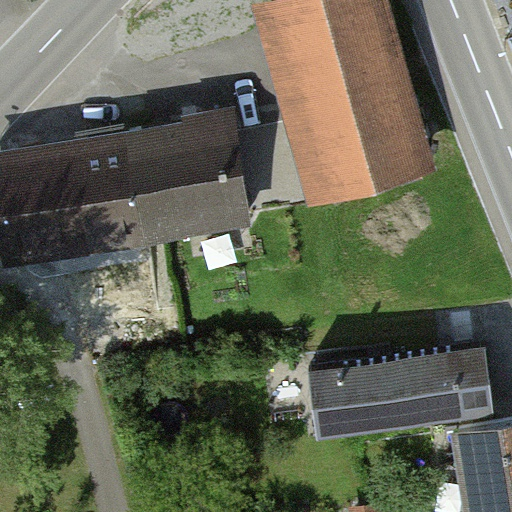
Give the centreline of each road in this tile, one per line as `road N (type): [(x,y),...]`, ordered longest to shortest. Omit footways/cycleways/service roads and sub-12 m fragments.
road 1 (residential): [(0,262),(60,331),(118,511)]
road 2 (tertiary): [(511,149),(452,0)]
road 3 (tertiary): [(92,0),(0,96)]
